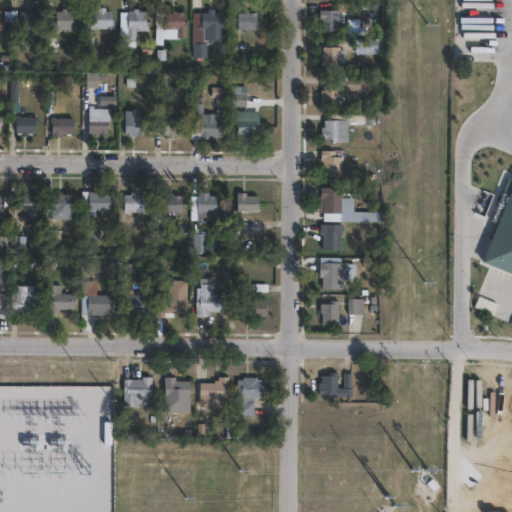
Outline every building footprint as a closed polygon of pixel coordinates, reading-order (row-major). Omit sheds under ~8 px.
[(113,10),(113,27),(93,27),(93,32),(94,32),(94,47),(84,46),(84,10),(98,10),(98,6),(106,6),(106,10),(113,10)] [(67,7),(67,10),(73,10),(73,20),(76,20),(76,28),(53,28),(53,20),(55,20),(55,9),(62,10),(62,7),(67,7)] [(147,9),(146,20),(149,20),(148,29),(137,29),(137,36),(128,36),(129,10),(134,10),(134,7),(141,8),(141,9),(147,9)] [(215,7),(215,11),(221,11),(221,19),(224,19),(224,27),(221,27),(221,38),(207,38),(207,56),(194,56),(194,43),(193,43),(193,27),(199,27),(199,24),(202,24),(202,11),(208,11),(208,8),(215,7)] [(38,10),(38,18),(41,18),(40,26),(19,26),(20,10),(27,10),(27,8),(30,8),(30,9),(38,10)] [(340,9),(340,13),(338,13),(338,30),(323,29),(323,18),(320,18),(320,8),(340,9)] [(185,11),(185,20),(187,20),(186,36),(176,36),(176,33),(177,33),(178,27),(163,27),(164,20),(165,20),(166,11),(173,11),(173,9),(177,9),(177,11),(185,11)] [(258,11),(258,20),(260,20),(260,28),(238,28),(239,12),(245,12),(245,10),(250,10),(250,11),(258,11)] [(383,57),(357,58),(357,41),(383,41),(383,57)] [(342,47),(342,51),(341,51),(340,65),(324,65),(324,58),(322,58),(322,53),(324,53),(324,46),(342,47)] [(85,86),(98,86),(98,72),(85,72),(85,86)] [(376,78),(376,91),(348,90),(349,78),(361,79),(361,78),(376,78)] [(246,84),(246,106),(230,106),(231,83),(246,84)] [(340,84),(340,106),(324,106),(324,95),(322,95),(322,90),(324,90),(324,85),(335,85),(335,84),(340,84)] [(18,112),(9,112),(10,86),(18,86),(18,112)] [(225,117),(215,117),(216,94),(226,94),(225,117)] [(199,113),(199,117),(204,117),(204,118),(222,118),(221,136),(210,136),(210,138),(199,138),(199,120),(193,120),(193,103),(203,103),(203,113),(199,113)] [(110,108),(109,125),(106,125),(106,134),(99,133),(99,136),(95,136),(95,133),(88,133),(88,105),(93,105),(93,108),(110,108)] [(140,110),(140,118),(145,118),(145,134),(136,134),(136,136),(129,136),(129,133),(124,133),(124,110),(140,110)] [(19,115),(19,117),(36,117),(36,125),(34,125),(33,133),(27,133),(27,135),(21,135),(21,132),(15,132),(15,115),(19,115)] [(73,118),(72,134),(61,133),(61,137),(50,137),(50,117),(73,118)] [(180,117),(180,135),(173,135),(173,138),(167,138),(167,135),(161,135),(161,117),(180,117)] [(258,118),(258,126),(256,126),(256,137),(237,137),(237,118),(258,118)] [(350,120),(350,141),(334,141),(334,139),(327,139),(327,128),(326,128),(326,120),(350,120)] [(345,149),(344,159),(343,177),(325,177),(325,161),(323,160),(323,150),(337,150),(337,149),(345,149)] [(511,185),(480,261),(511,274),(511,185)] [(356,197),(355,221),(325,221),(325,213),(322,213),(322,187),(344,188),(344,197),(356,197)] [(98,190),(98,194),(110,194),(110,209),(90,209),(89,222),(82,222),(82,190),(98,190)] [(71,194),(71,202),(74,202),(73,218),(60,218),(60,210),(51,210),(52,194),(57,194),(58,191),(63,191),(63,194),(71,194)] [(138,191),(138,194),(144,194),(144,207),(147,207),(147,211),(130,211),(130,212),(124,212),(124,194),(131,194),(131,191),(138,191)] [(162,195),(167,195),(167,192),(174,192),(174,195),(182,195),(182,202),(183,202),(183,211),(162,211),(162,221),(155,220),(155,191),(162,191),(162,195)] [(210,192),(210,194),(216,194),(216,203),(219,203),(219,212),(197,212),(198,195),(200,195),(200,192),(210,192)] [(247,192),(247,195),(259,195),(259,210),(242,210),(242,212),(237,212),(238,192),(247,192)] [(37,193),(37,216),(29,215),(29,211),(18,211),(18,213),(13,213),(13,193),(37,193)] [(343,233),(343,249),(324,249),(324,235),(322,235),(322,224),(345,224),(345,232),(344,232),(344,233),(343,233)] [(208,233),(208,252),(194,252),(194,232),(208,233)] [(0,235),(26,235),(26,248),(6,247),(6,250),(0,249),(0,235)] [(357,263),(357,279),(345,279),(345,290),(324,290),(324,277),(321,277),(322,262),(357,263)] [(188,280),(188,313),(165,312),(165,317),(156,317),(157,295),(162,295),(162,292),(168,293),(169,279),(188,280)] [(214,283),(214,294),(227,294),(226,303),(224,303),(224,311),(209,311),(209,316),(196,315),(196,295),(199,295),(199,291),(201,291),(201,283),(214,283)] [(269,283),(268,308),(267,308),(267,316),(252,316),(252,318),(245,318),(245,303),(243,303),(243,283),(269,283)] [(62,284),(62,293),(77,293),(77,301),(74,301),(74,309),(59,309),(59,312),(63,312),(63,318),(56,318),(56,313),(48,313),(48,284),(62,284)] [(38,285),(38,310),(32,310),(31,317),(19,317),(19,311),(12,311),(12,293),(17,293),(17,285),(38,285)] [(114,295),(114,315),(82,314),(82,288),(97,289),(97,294),(114,295)] [(148,291),(147,312),(135,312),(135,315),(122,315),(122,294),(136,295),(136,291),(148,291)] [(366,298),(365,314),(350,314),(350,301),(357,301),(357,298),(366,298)] [(340,324),(322,324),(322,303),(331,303),(331,300),(340,300),(340,324)] [(338,372),(338,388),(345,388),(345,373),(352,373),(352,397),(330,397),(330,394),(319,394),(319,382),(321,382),(321,375),(330,375),(330,372),(338,372)] [(138,406),(124,406),(124,379),(142,379),(142,376),(151,377),(151,396),(138,395),(138,406)] [(176,377),(176,380),(189,380),(189,412),(164,412),(164,376),(176,377)] [(229,377),(229,396),(216,396),(216,402),(208,402),(208,396),(201,396),(201,384),(218,384),(219,376),(229,377)] [(258,377),(258,380),(267,380),(267,398),(254,397),(254,416),(237,415),(237,379),(243,379),(243,377),(258,377)] [(511,511),(511,386),(507,381),(491,395),(482,392),(463,409),(468,414),(462,429),(462,446),(492,479),(480,511),(511,511)]
